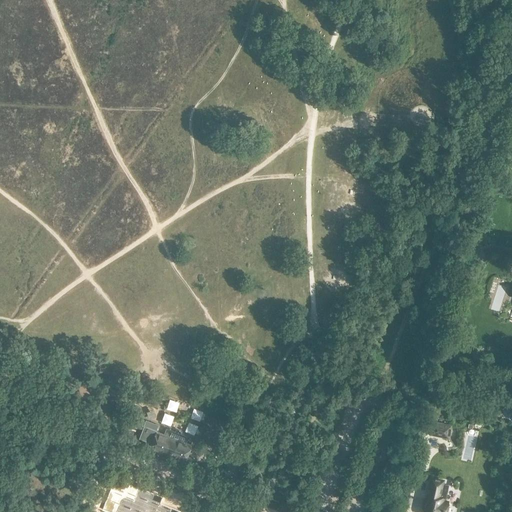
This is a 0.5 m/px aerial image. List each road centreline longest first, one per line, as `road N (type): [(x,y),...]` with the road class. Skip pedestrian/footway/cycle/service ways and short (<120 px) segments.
road 1 (track): [(511,74),(463,180),(296,442),(270,511)]
road 2 (track): [(373,398),(433,275),(432,230)]
